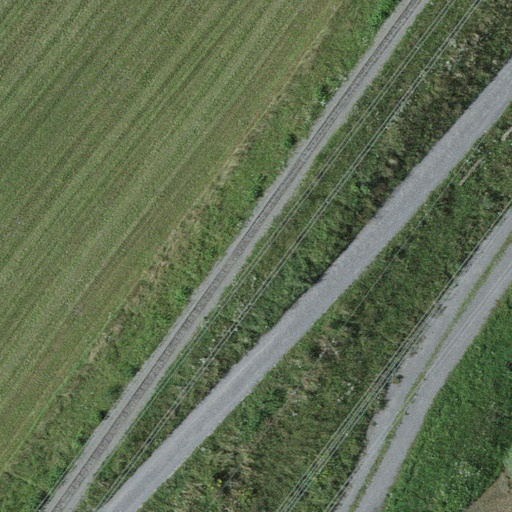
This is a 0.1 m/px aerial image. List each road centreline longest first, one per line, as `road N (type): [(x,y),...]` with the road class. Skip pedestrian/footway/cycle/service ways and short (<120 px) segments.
road 1 (track): [(511,88),(135,511)]
road 2 (track): [(511,271),(373,511)]
